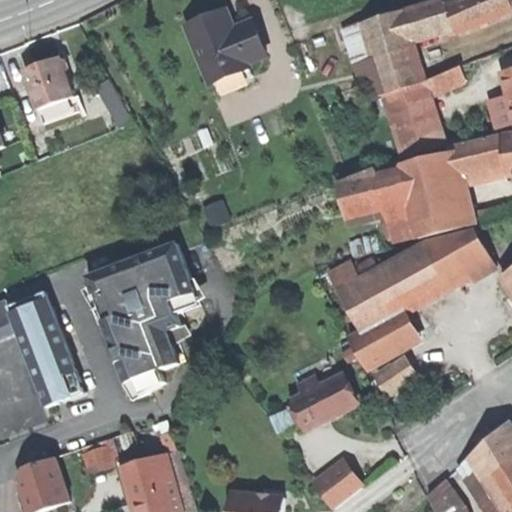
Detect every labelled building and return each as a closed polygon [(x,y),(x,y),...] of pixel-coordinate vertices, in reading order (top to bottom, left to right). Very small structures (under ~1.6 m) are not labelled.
[(448,0),(436,0),(404,10),(413,40),(456,26),(449,4),(448,0)] [(459,0),(449,4),(456,26),(460,32),(511,11),(511,2),(511,0),(459,0)] [(365,22),(376,58),(382,78),(421,66),(413,40),(404,10),(365,22)] [(190,28),(213,83),(251,66),(250,63),(268,55),(254,23),(236,30),(228,12),(208,20),(190,28)] [(367,100),(387,93),(382,78),(376,58),(356,64),(367,100)] [(25,72),(39,111),(75,99),(61,60),(41,67),(25,72)] [(463,64),(425,80),(430,96),(465,82),(468,78),(463,64)] [(382,78),(387,93),(425,80),(421,66),(382,78)] [(97,87),(121,129),(134,122),(110,80),(97,87)] [(387,93),(391,108),(430,96),(425,80),(387,93)] [(406,156),(445,144),(442,132),(430,96),(391,108),(406,156)] [(80,113),(75,99),(39,111),(44,126),(80,113)] [(469,118),(471,123),(474,135),(474,136),(492,130),(487,113),(469,118)] [(442,132),(445,144),(474,135),(471,123),(442,132)] [(458,176),(507,164),(502,135),(502,133),(449,146),(451,152),(452,152),(458,176)] [(507,164),(508,176),(511,174),(511,133),(502,135),(507,164)] [(470,226),(458,176),(452,152),(451,152),(402,163),(404,168),(410,196),(415,217),(419,234),(420,238),(470,226)] [(347,211),(385,202),(379,174),(377,168),(340,183),(347,211)] [(385,202),(410,196),(404,168),(379,174),(385,202)] [(511,204),(501,207),(505,220),(511,218),(511,204)] [(478,214),(481,227),(505,220),(501,207),(478,214)] [(394,239),(419,234),(415,217),(391,223),(394,239)] [(425,241),(426,244),(428,242),(451,284),(472,274),(476,280),(498,266),(477,229),(425,241)] [(341,290),(364,331),(406,309),(451,284),(428,242),(426,244),(379,269),(363,278),(341,290)] [(179,244),(90,277),(102,312),(123,370),(135,402),(152,396),(152,394),(167,383),(162,371),(180,364),(171,338),(184,333),(178,314),(201,305),(179,244)] [(356,267),(363,278),(379,269),(373,258),(356,267)] [(11,307),(16,321),(53,307),(48,293),(11,307)] [(0,328),(16,321),(11,307),(9,302),(0,306),(0,328)] [(53,307),(16,321),(41,386),(78,372),(53,307)] [(351,338),(368,369),(423,339),(406,309),(364,331),(351,338)] [(381,397),(416,377),(403,354),(368,373),(381,397)] [(87,395),(78,372),(41,386),(50,409),(87,395)] [(303,424),(306,429),(346,411),(357,405),(344,376),(322,387),(305,395),(292,400),(295,407),(303,424)] [(300,384),(305,395),(322,387),(317,376),(300,384)] [(278,435),(303,424),(295,407),(270,418),(278,435)] [(511,445),(503,431),(473,457),(487,481),(511,465),(511,445)] [(93,473),(123,469),(120,443),(90,446),(93,473)] [(199,511),(180,452),(167,456),(182,511),(199,511)] [(136,511),(182,511),(167,456),(124,467),(136,511)] [(488,511),(506,511),(487,481),(473,457),(461,468),(488,511)] [(23,506),(25,511),(44,511),(73,503),(58,459),(25,470),(20,479),(24,493),(19,495),(23,506)] [(318,485),(336,511),(366,490),(348,465),(318,485)] [(511,511),(511,465),(487,481),(506,511),(511,511)] [(446,481),(430,495),(436,511),(462,511),(446,481)] [(285,511),(286,498),(235,495),(233,511),(285,511)]
